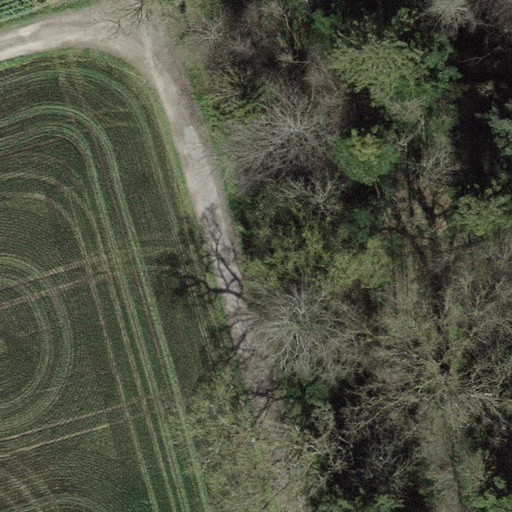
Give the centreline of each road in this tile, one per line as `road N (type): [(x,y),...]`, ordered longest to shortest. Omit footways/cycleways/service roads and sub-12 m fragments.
road 1 (track): [(289,511),(220,240),(143,0)]
road 2 (track): [(0,49),(145,6)]
